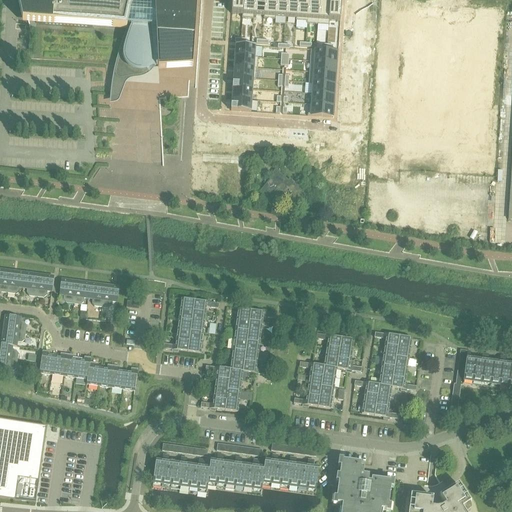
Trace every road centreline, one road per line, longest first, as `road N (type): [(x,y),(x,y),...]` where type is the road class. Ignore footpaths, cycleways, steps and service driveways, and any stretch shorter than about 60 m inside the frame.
road 1 (residential): [(358,0),(350,133),(197,122)]
road 2 (unknown): [(511,44),(498,230)]
road 3 (residential): [(140,358),(59,344),(39,313),(0,307)]
road 4 (residential): [(339,441),(187,420)]
road 5 (residential): [(206,0),(197,122)]
road 6 (residential): [(187,420),(162,425),(144,446),(133,511)]
